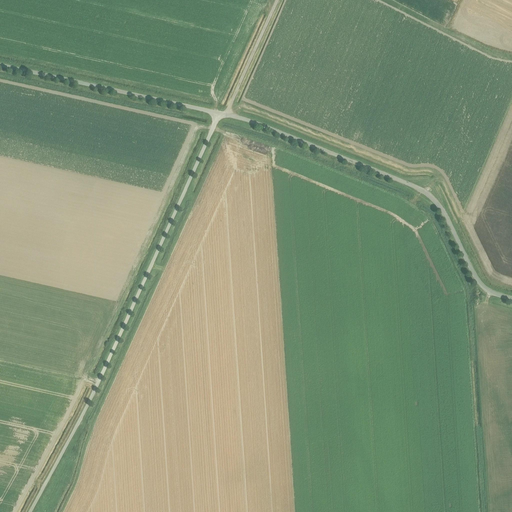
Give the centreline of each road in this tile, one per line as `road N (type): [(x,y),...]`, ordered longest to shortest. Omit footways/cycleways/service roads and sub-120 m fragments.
road 1 (unclassified): [(30,511),(100,379),(217,112)]
road 2 (unclassified): [(511,298),(483,287),(429,196),(217,112)]
road 3 (unclassified): [(0,67),(217,112)]
road 4 (track): [(227,113),(277,0)]
